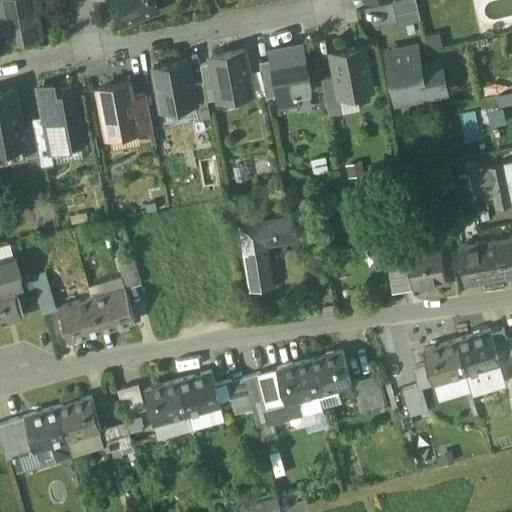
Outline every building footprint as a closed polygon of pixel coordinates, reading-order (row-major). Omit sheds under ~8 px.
[(40,0),(0,0),(0,10),(6,42),(43,35),(38,10),(42,10),(40,0)] [(153,0),(113,0),(122,22),(157,7),(153,0)] [(416,0),(393,0),(392,0),(397,22),(420,17),(416,0)] [(440,31),(419,34),(423,55),(443,52),(440,31)] [(303,43),(269,50),(271,58),(277,93),(278,93),(279,101),(296,98),(295,92),(311,89),(307,69),(308,69),(303,43)] [(362,44),(331,50),(336,74),(340,93),(371,87),(362,44)] [(415,44),(388,49),(397,96),(444,87),(439,59),(419,63),(415,44)] [(248,70),(244,49),(210,55),(212,61),(218,96),(252,90),(248,70)] [(187,58),(153,64),(161,108),(195,101),(191,83),(187,58)] [(277,93),(271,58),(259,60),(260,67),(264,87),(266,95),(277,93)] [(212,61),(200,63),(203,80),(207,98),(218,96),(212,61)] [(264,87),(260,67),(248,70),(252,90),(264,87)] [(336,74),(322,77),(328,112),(342,109),(340,93),(336,74)] [(203,80),(191,83),(195,101),(198,118),(210,115),(207,98),(203,80)] [(124,82),(98,87),(106,132),(137,126),(138,126),(132,94),(130,86),(124,82)] [(52,83),(38,86),(49,140),(51,150),(82,144),(72,93),(55,96),(52,83)] [(0,147),(24,143),(21,125),(14,88),(0,90),(0,147)] [(146,91),(132,94),(138,126),(137,126),(138,129),(153,127),(146,91)] [(21,125),(24,143),(25,148),(38,146),(38,142),(34,122),(21,125)] [(51,150),(49,140),(38,142),(38,146),(42,163),(53,161),(51,150)] [(511,157),(469,167),(474,189),(494,185),(497,204),(510,201),(507,184),(511,183),(511,157)] [(293,217),(239,226),(250,290),(273,286),(266,244),(297,239),(293,217)] [(511,239),(511,233),(461,241),(462,245),(465,267),(466,277),(511,270),(511,239)] [(439,239),(406,245),(412,281),(446,275),(439,239)] [(462,245),(451,247),(454,269),(465,267),(462,245)] [(132,257),(118,261),(124,280),(126,280),(128,288),(141,284),(132,257)] [(14,262),(0,265),(0,289),(12,286),(13,287),(21,285),(14,262)] [(43,274),(31,278),(42,315),(55,312),(43,274)] [(329,275),(313,277),(319,305),(334,302),(329,275)] [(0,289),(0,324),(22,318),(13,287),(12,286),(0,289)] [(124,289),(91,299),(101,331),(133,321),(124,289)] [(91,299),(59,308),(68,341),(101,331),(91,299)] [(491,326),(457,335),(467,368),(494,360),(500,359),(491,326)] [(457,335),(425,345),(434,377),(467,368),(457,335)] [(352,381),(343,348),(309,357),(319,390),(337,385),(352,381)] [(434,377),(427,353),(411,358),(418,382),(434,377)] [(309,357),(259,371),(268,404),(319,390),(309,357)] [(467,368),(471,381),(498,373),(494,360),(467,368)] [(210,370),(178,379),(187,412),(219,402),(210,370)] [(268,404),(259,371),(243,376),(252,406),(257,425),(272,420),(268,404)] [(376,373),(357,378),(364,405),(384,400),(376,373)] [(243,376),(228,380),(237,410),(252,406),(243,376)] [(178,379),(145,389),(154,421),(187,412),(178,379)] [(416,381),(403,384),(410,410),(423,406),(416,381)] [(337,385),(319,390),(322,404),(341,398),(337,385)] [(90,396),(58,405),(67,438),(100,429),(90,396)] [(58,405),(25,415),(31,439),(34,448),(51,443),(67,438),(58,405)] [(410,410),(400,413),(402,422),(412,420),(410,410)] [(25,415),(0,421),(0,433),(3,443),(4,447),(31,439),(25,415)] [(125,419),(104,425),(111,448),(120,445),(122,450),(133,447),(125,419)] [(67,438),(51,443),(55,457),(71,452),(67,438)] [(284,446),(268,451),(277,482),(293,478),(284,446)] [(277,491),(248,499),(250,511),(259,511),(281,507),(277,491)]
